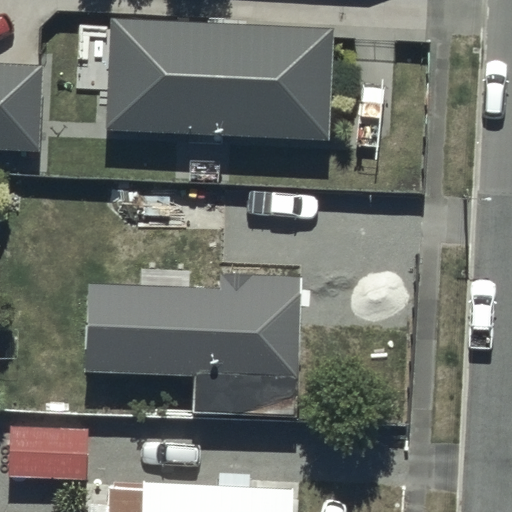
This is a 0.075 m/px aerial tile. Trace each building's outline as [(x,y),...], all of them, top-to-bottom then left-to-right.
[(335,20),(112,14),(109,126),(332,133),(335,20)] [(0,147),(45,149),(49,64),(0,62),(0,147)] [(221,281),(90,280),(89,370),(198,371),(198,410),(300,411),(301,272),(222,271),(221,281)] [(86,427),(10,430),(12,479),(87,477),(86,427)] [(298,511),(299,487),(110,485),(109,511),(298,511)]
